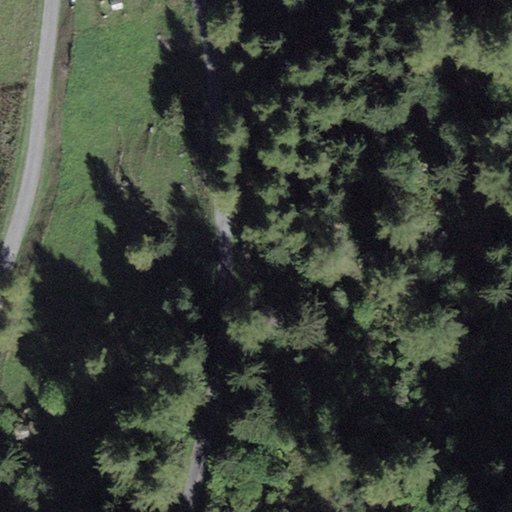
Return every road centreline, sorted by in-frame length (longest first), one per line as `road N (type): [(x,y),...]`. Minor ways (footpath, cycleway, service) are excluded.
road 1 (unclassified): [(198,0),(218,100),(226,297),(221,364),(186,511)]
road 2 (unclassified): [(0,288),(37,149),(51,0)]
